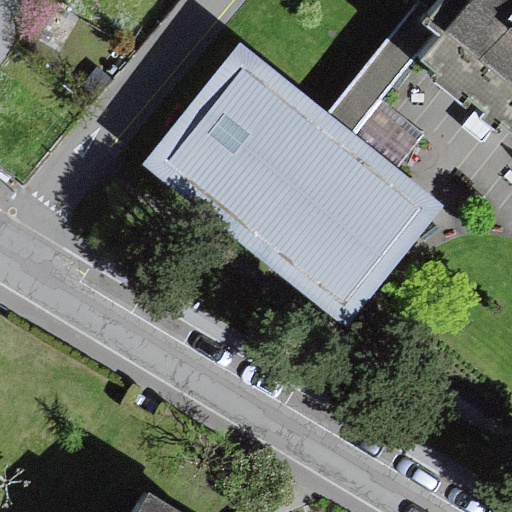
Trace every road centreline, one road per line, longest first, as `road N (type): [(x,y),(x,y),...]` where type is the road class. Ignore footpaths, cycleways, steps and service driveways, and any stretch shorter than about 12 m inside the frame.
road 1 (residential): [(424,511),(0,255)]
road 2 (residential): [(0,241),(201,0)]
